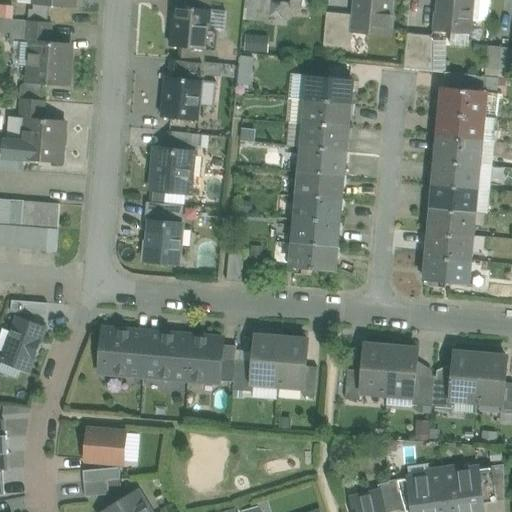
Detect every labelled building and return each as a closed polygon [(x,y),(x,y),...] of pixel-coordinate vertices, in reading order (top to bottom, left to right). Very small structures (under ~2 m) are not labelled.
[(258,0),(245,0),(244,21),(256,22),(258,0)] [(271,1),(262,0),(258,0),(256,22),(269,23),(271,1)] [(390,0),(355,0),(355,14),(370,15),(389,17),(390,0)] [(472,0),(439,0),(438,13),(436,13),(434,32),(448,33),(469,35),(472,0)] [(185,8),(209,10),(209,4),(186,2),(185,8)] [(11,42),(28,43),(30,22),(23,22),(12,21),(14,7),(0,5),(0,19),(12,21),(11,42)] [(185,8),(179,7),(177,29),(174,29),(173,47),(181,48),(205,50),(207,50),(210,10),(209,10),(185,8)] [(23,22),(30,22),(47,23),(48,14),(24,12),(23,22)] [(370,15),(355,14),(354,17),(355,17),(354,31),(368,32),(370,15)] [(340,16),(327,15),(325,37),(338,38),(340,16)] [(389,17),(370,15),(368,32),(392,35),(394,17),(389,17)] [(354,17),(340,16),(338,38),(353,40),(354,31),(355,17),(354,17)] [(52,24),(47,23),(30,22),(28,43),(35,44),(35,42),(51,44),(52,24)] [(469,35),(448,33),(447,47),(468,49),(469,35)] [(431,36),(407,34),(405,60),(434,63),(434,42),(431,36)] [(269,51),(269,35),(246,35),(245,50),(269,51)] [(338,38),(325,37),(324,46),(352,49),(353,40),(338,38)] [(51,44),(35,42),(35,44),(33,65),(30,65),(29,84),(70,88),(72,59),(65,58),(67,45),(51,44)] [(205,50),(181,48),(180,61),(203,63),(205,50)] [(256,57),(243,56),(241,71),(254,72),(256,57)] [(180,61),(170,60),(168,77),(177,78),(180,61)] [(434,63),(405,60),(404,70),(434,73),(434,63)] [(203,63),(180,61),(177,78),(201,81),(202,75),(218,77),(220,65),(203,63)] [(486,68),(486,78),(507,80),(508,70),(486,68)] [(486,78),(445,74),(444,89),(482,93),(484,94),(486,78)] [(291,75),(288,99),(308,101),(312,101),(313,91),(309,90),(310,76),(291,75)] [(353,80),(310,76),(309,90),(313,91),(312,101),(351,105),(353,80)] [(177,78),(168,77),(166,99),(164,99),(162,118),(197,121),(201,81),(177,78)] [(444,89),(443,89),(441,114),(480,117),(484,118),(486,105),(481,105),(482,93),(444,89)] [(486,105),(484,118),(500,119),(502,95),(484,94),(482,93),(481,105),(486,105)] [(307,114),(308,101),(288,99),(286,123),(291,124),(306,125),(310,125),(311,115),(307,114)] [(22,100),(21,121),(32,122),(32,120),(44,121),(46,103),(22,100)] [(312,101),(308,101),(307,114),(311,115),(310,125),(349,129),(351,105),(312,101)] [(480,117),(441,114),(439,138),(478,141),(482,142),(483,128),(479,128),(480,117)] [(483,128),(482,142),(498,143),(500,119),(484,118),(480,117),(479,128),(483,128)] [(31,143),(32,122),(21,121),(12,120),(9,163),(8,171),(42,174),(43,163),(23,161),(25,142),(31,143)] [(44,121),(32,120),(32,122),(31,143),(25,142),(23,161),(43,163),(63,165),(65,145),(63,145),(65,123),(44,121)] [(304,138),(306,125),(291,124),(289,147),(303,149),(307,149),(308,139),(304,138)] [(310,125),(306,125),(304,138),(308,139),(307,149),(346,153),(349,129),(310,125)] [(170,132),(169,145),(201,148),(202,135),(170,132)] [(252,135),(241,134),(241,143),(252,144),(252,135)] [(476,165),(480,166),(481,152),(477,152),(478,141),(439,138),(436,161),(476,165)] [(481,152),(480,166),(495,167),(498,143),(482,142),(478,141),(477,152),(481,152)] [(169,145),(168,151),(192,153),(201,148),(169,145)] [(307,149),(303,149),(302,162),(306,163),(305,173),(344,177),(346,153),(307,149)] [(168,151),(159,150),(157,172),(155,171),(153,190),(165,191),(188,194),(189,177),(191,157),(192,153),(168,151)] [(197,157),(191,157),(189,177),(199,178),(200,163),(196,163),(197,157)] [(476,165),(436,161),(434,185),(473,189),(478,189),(479,176),(475,175),(476,165)] [(0,170),(8,171),(9,163),(0,162),(0,170)] [(479,176),(478,189),(493,191),(495,167),(480,166),(476,165),(475,175),(479,176)] [(305,173),(301,173),(300,186),(304,186),(303,197),(342,201),(344,177),(305,173)] [(473,189),(434,185),(432,209),(471,213),(475,213),(477,200),(472,199),(473,189)] [(491,215),(493,191),(478,189),(473,189),(472,199),(477,200),(475,213),(491,215)] [(165,191),(153,190),(152,203),(164,204),(165,191)] [(303,197),(299,197),(298,210),(302,210),(301,221),(340,225),(342,201),(303,197)] [(12,201),(0,200),(0,222),(10,224),(12,201)] [(24,202),(12,201),(10,224),(22,225),(24,202)] [(36,203),(24,202),(22,225),(34,226),(36,203)] [(48,204),(36,203),(34,226),(46,227),(48,204)] [(152,203),(148,203),(146,222),(151,222),(182,225),(184,206),(164,204),(152,203)] [(254,204),(243,203),(242,214),(253,216),(254,204)] [(61,205),(48,204),(46,227),(59,228),(61,205)] [(471,213),(432,209),(430,233),(469,237),(473,237),(474,224),(470,223),(471,213)] [(301,221),(297,221),(295,234),(299,234),(298,245),(337,248),(340,225),(301,221)] [(182,225),(151,222),(149,244),(147,243),(145,262),(180,265),(183,225),(182,225)] [(9,227),(0,225),(0,248),(7,249),(9,227)] [(21,228),(9,227),(7,249),(20,250),(21,228)] [(34,228),(21,228),(20,250),(32,251),(34,228)] [(46,229),(34,228),(32,251),(44,252),(46,229)] [(58,230),(46,229),(44,252),(56,253),(58,230)] [(469,237),(430,233),(427,257),(467,261),(471,261),(472,248),(468,247),(469,237)] [(298,245),(294,244),(293,258),(297,258),(296,269),(335,272),(337,248),(298,245)] [(244,252),(230,251),(227,282),(241,283),(244,252)] [(266,251),(256,251),(256,261),(266,261),(266,251)] [(467,261),(427,257),(425,281),(469,285),(470,271),(466,270),(467,261)] [(51,327),(17,314),(0,358),(0,362),(33,375),(51,327)] [(134,332),(103,330),(100,373),(130,376),(133,338),(134,338),(134,332)] [(192,337),(160,335),(159,340),(160,341),(157,378),(188,380),(192,337)] [(276,337),(265,336),(265,338),(256,337),(254,363),(252,385),(253,385),(278,387),(282,339),(276,339),(276,337)] [(223,340),(192,337),(188,380),(219,383),(219,382),(222,346),(223,340)] [(134,338),(133,338),(130,376),(144,377),(147,339),(134,338)] [(299,339),(288,338),(288,340),(282,339),(278,387),(303,389),(304,389),(306,367),(308,341),(299,340),(299,339)] [(159,340),(147,339),(144,377),(157,378),(160,341),(159,340)] [(375,346),(366,346),(364,371),(362,393),(363,394),(388,396),(392,348),(386,347),(386,346),(375,345),(375,346)] [(236,347),(222,346),(219,382),(233,383),(235,361),(236,347)] [(398,348),(392,348),(388,396),(412,398),(413,398),(415,376),(417,360),(417,350),(408,349),(409,348),(398,347),(398,348)] [(464,354),(455,353),(454,363),(453,379),(451,401),(452,401),(477,403),(481,355),(475,355),(475,353),(464,352),(464,354)] [(481,355),(477,403),(502,405),(506,358),(481,355)] [(415,376),(434,378),(435,370),(417,360),(415,376)] [(254,363),(235,361),(233,383),(233,391),(252,393),(253,385),(252,385),(254,363)] [(454,363),(435,370),(434,378),(453,379),(454,363)] [(317,368),(306,367),(304,389),(303,389),(302,397),(315,398),(317,368)] [(364,371),(348,370),(345,400),(362,402),(363,394),(362,393),(364,371)] [(434,378),(415,376),(413,398),(412,398),(412,406),(432,407),(434,378)] [(453,379),(434,378),(432,407),(451,409),(452,401),(451,401),(453,379)] [(511,384),(504,383),(503,405),(502,405),(501,413),(511,414),(511,384)] [(5,436),(4,421),(0,420),(0,470),(3,470),(7,470),(6,455),(9,455),(7,436),(5,436)] [(126,434),(89,431),(89,430),(88,430),(86,461),(87,461),(123,464),(124,465),(127,434),(126,433),(126,434)] [(504,465),(477,469),(477,470),(478,470),(479,479),(504,475),(504,465)] [(119,468),(83,472),(85,483),(109,481),(120,480),(119,468)] [(477,470),(457,473),(457,470),(443,472),(448,511),(483,511),(483,505),(479,479),(478,470),(477,470)] [(409,479),(409,480),(410,492),(413,511),(448,511),(443,472),(429,474),(430,476),(409,479)] [(479,479),(483,505),(504,501),(504,475),(479,479)] [(409,479),(390,482),(390,483),(393,495),(410,492),(409,480),(409,479)] [(109,481),(85,483),(85,497),(109,495),(109,481)] [(390,483),(378,486),(380,493),(381,493),(385,511),(397,511),(393,495),(390,483)] [(149,511),(137,492),(105,511),(149,511)] [(393,495),(397,511),(413,511),(410,492),(393,495)] [(380,493),(352,501),(354,511),(385,511),(381,493),(380,493)]
